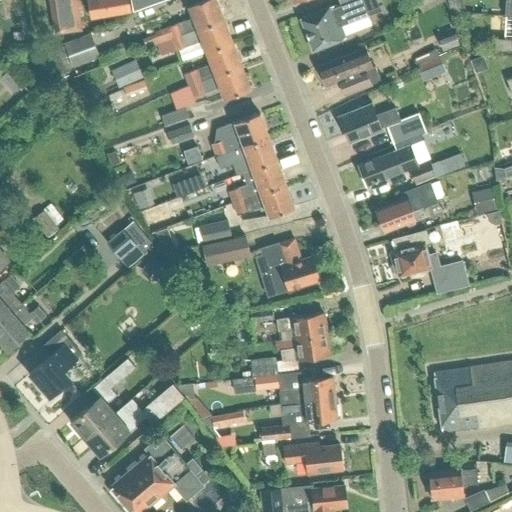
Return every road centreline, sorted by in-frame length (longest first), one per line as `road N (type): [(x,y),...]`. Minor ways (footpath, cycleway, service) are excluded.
road 1 (unclassified): [(393,511),(360,281),(254,0)]
road 2 (residential): [(99,511),(42,446),(5,462)]
